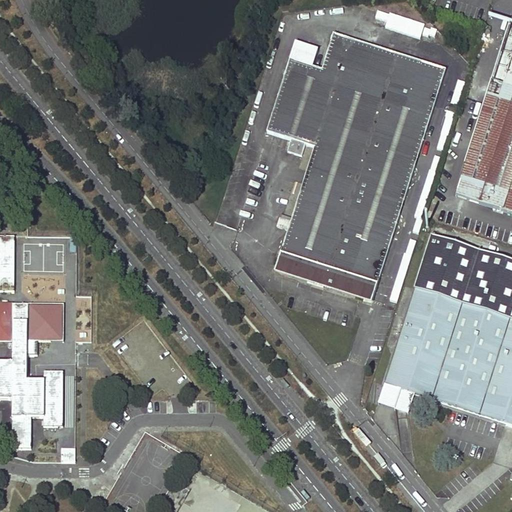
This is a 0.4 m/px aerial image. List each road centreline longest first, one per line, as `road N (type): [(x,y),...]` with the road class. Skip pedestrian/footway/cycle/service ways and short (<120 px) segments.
road 1 (unclassified): [(435,511),(77,82),(21,0)]
road 2 (tertiary): [(371,511),(0,64)]
road 3 (tertiary): [(0,116),(101,218),(341,511)]
road 4 (residential): [(0,463),(84,472),(105,462),(136,421),(214,417),(229,424),(299,511)]
